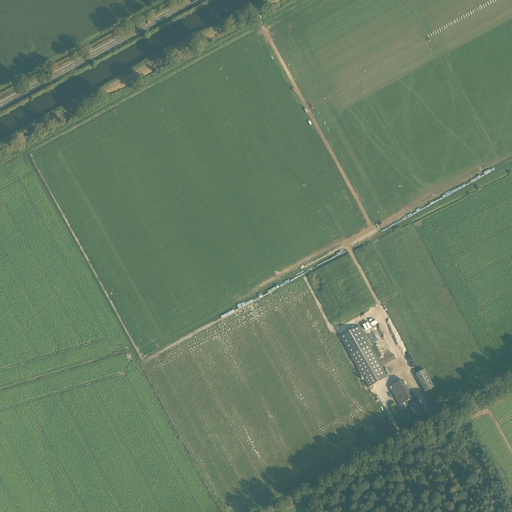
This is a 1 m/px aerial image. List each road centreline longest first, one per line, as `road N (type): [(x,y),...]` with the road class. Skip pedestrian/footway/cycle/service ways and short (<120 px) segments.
road 1 (unclassified): [(0,140),(257,0)]
road 2 (unclassified): [(266,511),(511,375)]
road 3 (primary): [(0,106),(193,0)]
